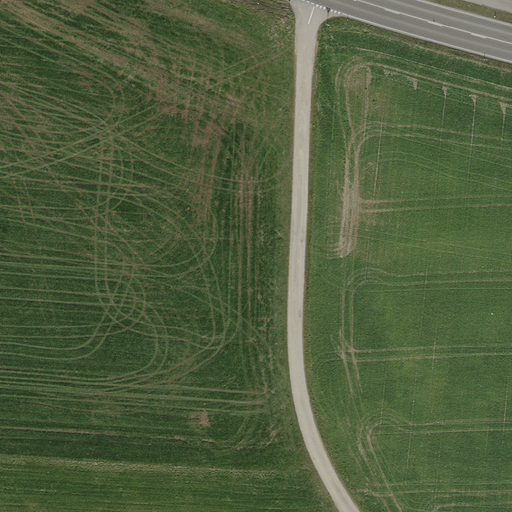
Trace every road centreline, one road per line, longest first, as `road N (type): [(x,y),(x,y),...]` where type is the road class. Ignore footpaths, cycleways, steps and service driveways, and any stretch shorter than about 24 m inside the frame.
road 1 (track): [(352,511),(316,464),(298,379),(313,0)]
road 2 (secondary): [(511,43),(365,0)]
